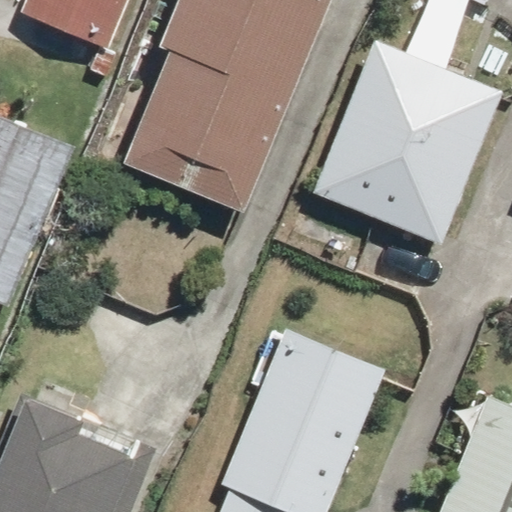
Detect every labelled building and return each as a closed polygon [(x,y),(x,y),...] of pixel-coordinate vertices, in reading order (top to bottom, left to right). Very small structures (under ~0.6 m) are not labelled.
[(33,0),(32,3),(122,40),(138,0),(33,0)] [(190,31),(143,143),(261,196),(343,0),(191,0),(180,27),(190,31)] [(511,93),(511,75),(389,26),(326,181),(455,233),(511,93)] [(0,95),(0,309),(8,292),(21,298),(89,135),(40,109),(0,95)] [(299,315),(232,473),(236,475),(220,511),(322,511),(323,511),(325,511),(335,511),(400,357),(354,332),(299,315)] [(18,452),(0,495),(0,511),(127,511),(157,439),(100,416),(106,403),(49,379),(45,388),(31,383),(4,446),(18,452)] [(511,511),(511,408),(489,399),(442,511),(511,511)]
